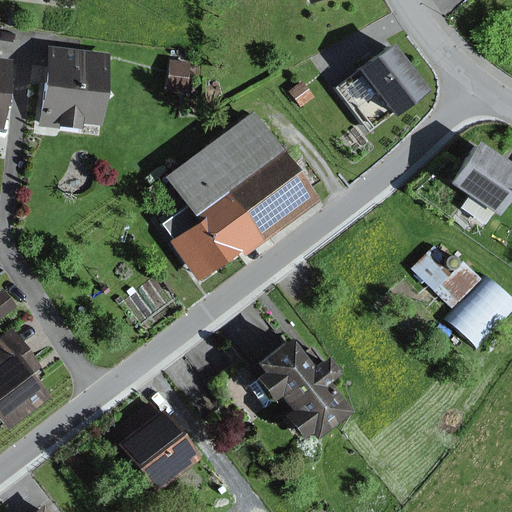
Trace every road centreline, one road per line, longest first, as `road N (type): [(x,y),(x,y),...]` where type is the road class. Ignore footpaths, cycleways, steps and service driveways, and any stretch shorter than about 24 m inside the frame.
road 1 (residential): [(95,397),(404,158),(478,86)]
road 2 (residential): [(95,397),(14,250),(34,43)]
road 3 (residential): [(0,471),(95,397)]
